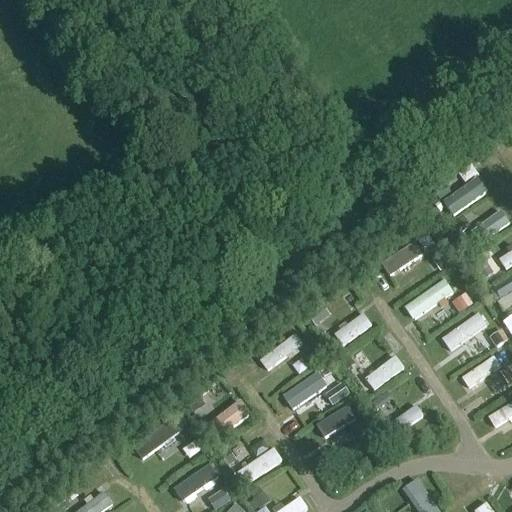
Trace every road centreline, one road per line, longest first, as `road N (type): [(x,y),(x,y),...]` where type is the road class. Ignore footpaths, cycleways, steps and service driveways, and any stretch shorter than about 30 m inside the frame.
road 1 (track): [(487,467),(377,308)]
road 2 (track): [(511,470),(415,468),(341,511)]
